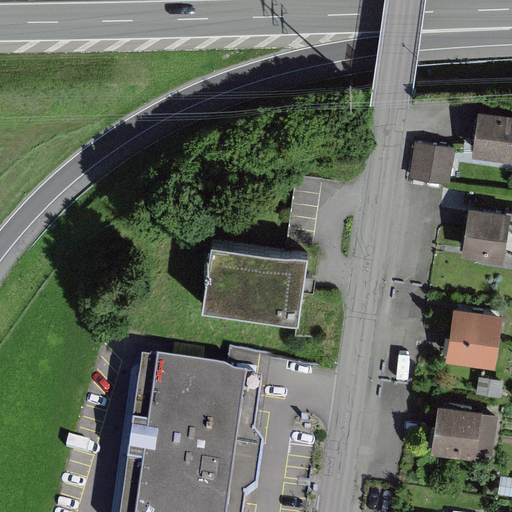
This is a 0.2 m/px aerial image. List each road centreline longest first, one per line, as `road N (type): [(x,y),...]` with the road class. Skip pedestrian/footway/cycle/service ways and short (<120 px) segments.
road 1 (motorway): [(0,255),(85,166),(173,110),(256,77),(511,13)]
road 2 (tertiary): [(406,0),(333,511)]
road 3 (motorway): [(0,24),(511,11)]
road 4 (unknown): [(351,389),(133,350),(114,368),(96,511)]
